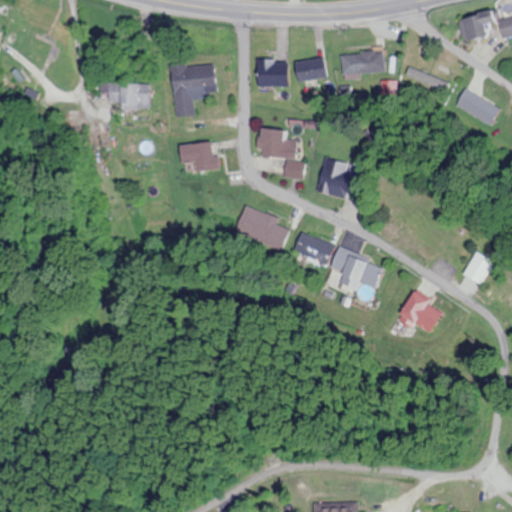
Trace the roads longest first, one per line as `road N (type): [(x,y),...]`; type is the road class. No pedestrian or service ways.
road 1 (residential): [(204,511),(301,468),(466,475),(486,465),(495,444),(503,373),(497,328),(482,310),(363,232),(279,193),(245,161),(243,83),(254,4)]
road 2 (secondary): [(405,0),(177,8),(145,0)]
road 3 (residential): [(392,3),(511,87)]
